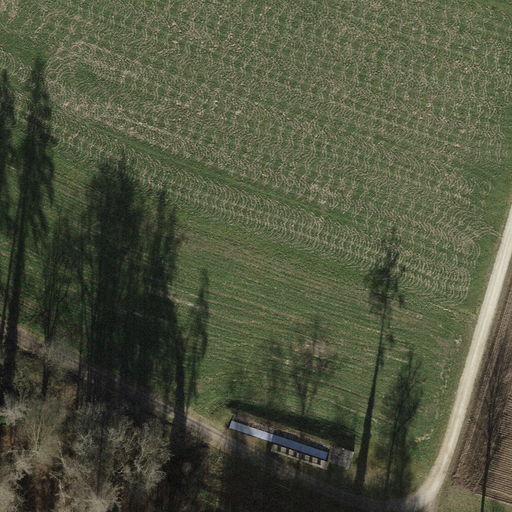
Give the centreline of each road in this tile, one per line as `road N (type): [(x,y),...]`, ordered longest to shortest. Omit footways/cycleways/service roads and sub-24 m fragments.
road 1 (track): [(0,300),(184,421),(392,511)]
road 2 (track): [(428,511),(511,226)]
